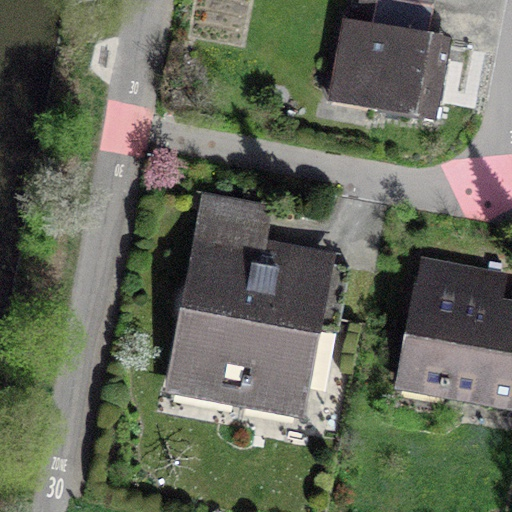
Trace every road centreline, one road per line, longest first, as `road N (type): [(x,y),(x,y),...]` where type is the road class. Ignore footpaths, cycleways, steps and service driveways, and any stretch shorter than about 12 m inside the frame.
road 1 (residential): [(55,483),(148,0)]
road 2 (residential): [(511,183),(424,186),(338,171)]
